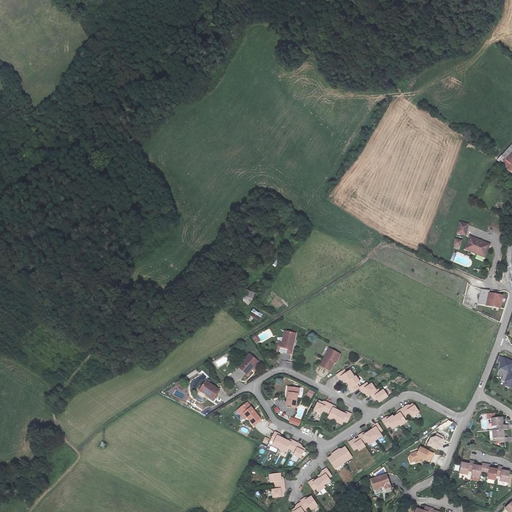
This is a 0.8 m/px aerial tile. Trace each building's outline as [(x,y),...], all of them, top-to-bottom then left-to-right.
[(506,161),(511,154),(511,146),(502,157),(506,161)] [(511,154),(506,161),(502,166),(511,175),(511,154)] [(468,226),(459,224),(457,235),(465,237),(468,226)] [(488,246),(469,237),(464,249),(484,257),(488,246)] [(453,245),(460,247),(462,240),(455,238),(453,245)] [(486,306),(488,295),(489,292),(480,289),(477,303),(486,306)] [(247,291),(245,298),(253,300),(254,293),(247,291)] [(502,298),(488,295),(486,306),(498,309),(502,298)] [(253,309),(251,312),(260,318),(262,315),(253,309)] [(257,326),(260,320),(251,315),(248,320),(257,326)] [(286,358),(289,338),(280,336),(278,348),(274,347),(272,356),(286,358)] [(333,357),(324,352),(319,361),(318,360),(313,368),(323,373),(327,365),(328,365),(333,357)] [(257,363),(249,356),(238,368),(245,374),(250,369),(250,370),(257,363)] [(281,368),(291,369),(292,362),(282,361),(281,368)] [(510,367),(500,363),(496,373),(503,376),(504,378),(501,386),(511,391),(511,378),(510,378),(507,377),(507,374),(510,367)] [(343,383),(350,377),(346,372),(343,374),(340,370),(332,375),(336,380),(338,378),(342,384),(343,383)] [(503,376),(496,373),(493,379),(498,381),(497,385),(501,386),(504,378),(503,376)] [(351,376),(350,377),(343,383),(347,388),(345,389),(348,394),(356,389),(353,385),(356,383),(351,376)] [(213,400),(218,389),(204,382),(199,391),(205,394),(205,395),(213,400)] [(364,397),(367,394),(373,391),(368,384),(366,386),(363,383),(356,389),(359,392),(360,391),(364,397)] [(297,394),(297,388),(287,388),(287,398),(286,398),(285,407),(295,407),(296,394),(297,394)] [(375,389),(373,391),(367,394),(370,399),(372,397),(376,402),(385,396),(381,390),(377,392),(375,389)] [(310,395),(304,392),(301,398),(307,401),(310,395)] [(320,412),(323,414),(327,405),(323,403),(322,405),(316,402),(311,412),(318,415),(320,412)] [(252,423),(259,418),(248,404),(246,405),(245,404),(239,409),(243,414),(244,413),(252,423)] [(293,424),(298,426),(307,407),(301,404),(293,424)] [(404,406),(400,409),(405,416),(408,414),(410,417),(416,412),(410,404),(405,407),(404,406)] [(331,408),(327,405),(323,414),(326,415),(325,419),(332,422),(337,412),(331,410),(331,408)] [(401,419),(405,416),(400,409),(396,412),(397,414),(392,418),(397,425),(398,426),(404,422),(401,419)] [(343,415),(337,412),(332,422),(339,426),(341,422),(344,424),(349,415),(344,413),(343,415)] [(502,417),(494,417),(494,413),(486,414),(486,419),(491,418),(492,426),(495,427),(496,430),(504,430),(507,429),(506,425),(503,425),(502,417)] [(397,425),(392,418),(391,416),(385,420),(384,418),(380,421),(385,428),(388,426),(391,429),(397,425)] [(372,429),(367,432),(374,442),(379,437),(377,434),(381,432),(375,424),(371,427),(372,429)] [(504,430),(496,430),(493,430),(494,439),(497,439),(498,443),(509,442),(509,438),(505,438),(504,430)] [(367,446),(374,442),(367,432),(361,436),(360,434),(356,437),(357,439),(361,445),(364,443),(367,446)] [(276,450),(281,441),(275,438),(276,435),(272,433),(267,442),(271,443),(269,447),(276,450)] [(363,448),(361,445),(357,439),(351,443),(350,442),(346,444),(351,452),(355,449),(357,452),(363,448)] [(287,443),(281,441),(276,450),(283,454),(285,450),(289,452),(293,444),(288,442),(287,443)] [(298,446),(293,444),(289,452),(292,454),(291,457),(298,460),(302,451),(297,448),(298,446)] [(430,454),(417,448),(416,452),(408,454),(406,458),(407,463),(412,461),(412,460),(416,458),(420,461),(421,459),(426,462),(430,454)] [(333,453),(342,465),(350,459),(343,449),(337,453),(336,451),(333,453)] [(333,471),(342,465),(333,453),(330,456),(330,458),(326,461),(333,471)] [(468,473),(472,473),(473,466),(473,463),(468,463),(468,466),(460,465),(459,475),(467,476),(468,473)] [(484,476),(486,465),(482,464),(481,467),(473,466),(472,473),(471,477),(480,479),(481,475),(484,476)] [(497,470),(490,469),(490,466),(486,465),(484,476),(488,476),(488,480),(495,481),(496,478),(497,470)] [(497,470),(496,478),(500,479),(500,482),(507,483),(509,472),(501,471),(502,468),(498,467),(497,470)] [(316,479),(317,481),(322,487),(328,483),(326,481),(330,478),(324,470),(320,474),(321,475),(316,479)] [(385,475),(369,480),(373,491),(382,488),(383,492),(389,490),(385,475)] [(271,485),(272,489),(281,488),(281,483),(278,483),(278,477),(267,477),(268,485),(271,485)] [(322,487),(317,481),(311,485),(310,483),(306,486),(311,493),(314,491),(317,494),(323,490),(322,487)] [(282,493),(281,488),(272,489),(272,493),(269,493),(270,501),(280,500),(279,493),(282,493)] [(298,505),(300,506),(304,511),(307,510),(308,511),(310,511),(316,509),(310,500),(304,504),(303,502),(298,505)]
